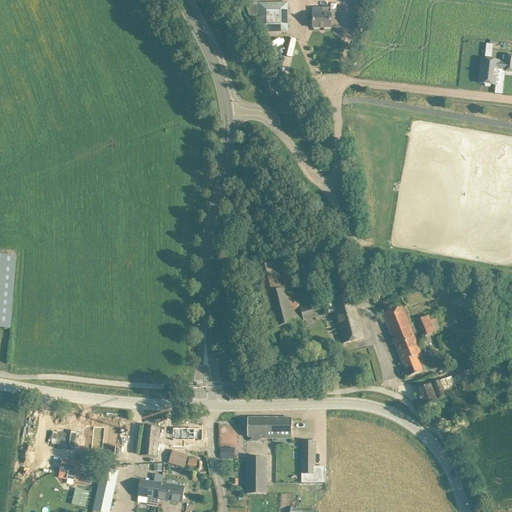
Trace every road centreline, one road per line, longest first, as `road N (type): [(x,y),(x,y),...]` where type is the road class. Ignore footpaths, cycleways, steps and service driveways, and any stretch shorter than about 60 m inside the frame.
road 1 (secondary): [(464,511),(441,455),(395,415),(340,403),(217,406)]
road 2 (residential): [(279,132),(326,190),(347,232),(388,392)]
road 3 (secondary): [(204,333),(205,243),(226,116)]
road 4 (tertiary): [(196,406),(0,384)]
road 5 (secondary): [(226,116),(210,55),(181,0)]
